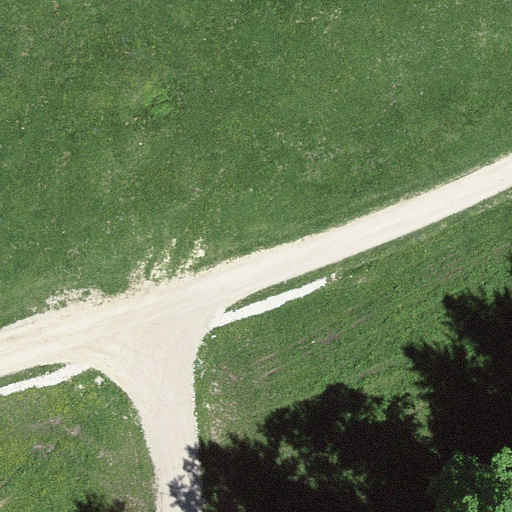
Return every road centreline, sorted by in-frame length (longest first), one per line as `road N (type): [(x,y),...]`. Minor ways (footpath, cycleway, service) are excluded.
road 1 (track): [(511,169),(153,316),(0,357)]
road 2 (track): [(153,316),(181,511)]
